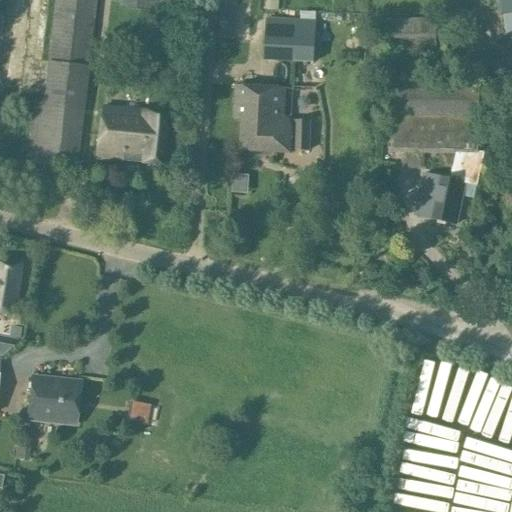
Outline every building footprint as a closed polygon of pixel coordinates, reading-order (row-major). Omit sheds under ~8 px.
[(76,169),(95,0),(55,0),(43,101),(34,100),(26,163),(76,169)] [(118,0),(117,8),(167,14),(168,0),(118,0)] [(511,36),(511,0),(501,0),(507,37),(511,36)] [(437,50),(436,17),(375,20),(376,52),(437,50)] [(316,21),(266,19),(264,61),(314,63),(316,21)] [(217,37),(234,37),(234,24),(217,24),(217,37)] [(367,60),(374,61),(375,39),(368,38),(367,60)] [(176,88),(177,72),(167,72),(166,88),(176,88)] [(480,153),(480,84),(395,85),(395,153),(457,153),(451,181),(424,175),(415,218),(456,226),(465,183),(477,186),(484,153),(480,153)] [(286,89),(235,87),(233,121),(241,121),(241,152),(292,154),(292,150),(310,151),(311,122),(285,121),(286,89)] [(165,112),(101,107),(97,158),(141,162),(141,164),(161,165),(165,112)] [(0,261),(0,313),(12,316),(21,265),(0,261)] [(0,357),(2,358),(14,347),(0,344),(0,357)] [(80,383),(31,377),(26,419),(75,424),(80,383)] [(150,405),(132,402),(129,421),(147,424),(150,405)]
